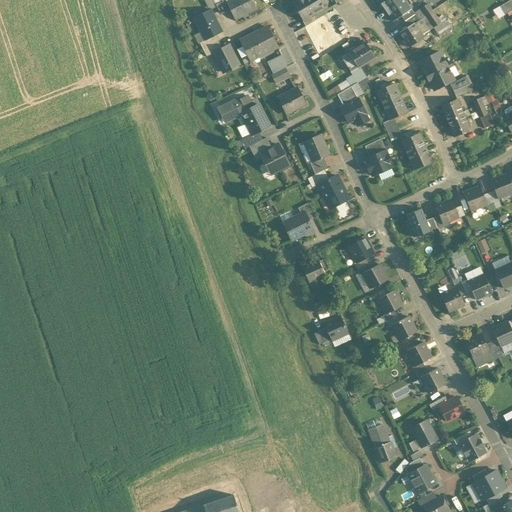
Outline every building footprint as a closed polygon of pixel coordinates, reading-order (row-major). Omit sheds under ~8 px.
[(211,0),(205,0),(210,9),(215,7),(211,0)] [(225,0),(211,0),(215,7),(218,13),(229,8),(226,1),(226,0),(225,0)] [(227,0),(226,1),(229,8),(235,20),(256,9),(251,0),(227,0)] [(291,0),(293,3),(292,4),(302,20),(303,21),(313,15),(329,5),(330,6),(340,0),(291,0)] [(378,0),(385,10),(399,0),(378,0)] [(404,0),(399,0),(385,10),(393,22),(411,10),(404,0)] [(511,1),(511,0),(510,0),(499,7),(504,15),(511,10),(511,1)] [(504,15),(499,7),(493,11),(498,19),(504,15)] [(200,9),(192,13),(194,17),(202,13),(200,9)] [(194,17),(194,18),(205,40),(217,34),(221,32),(210,10),(202,13),(194,17)] [(437,18),(432,11),(425,16),(430,22),(429,23),(433,28),(440,23),(437,18)] [(313,15),(303,21),(302,20),(305,26),(315,21),(316,20),(313,15)] [(440,23),(433,28),(439,36),(451,29),(441,15),(437,18),(440,23)] [(413,23),(400,33),(409,47),(423,38),(421,35),(433,28),(429,23),(430,22),(425,16),(414,24),(413,23)] [(315,21),(305,26),(312,37),(321,31),(315,21)] [(267,27),(240,41),(243,46),(249,57),(255,54),(257,57),(277,47),(267,27)] [(303,27),(294,32),(299,40),(307,35),(303,27)] [(217,34),(205,40),(199,43),(202,48),(218,41),(219,40),(217,34)] [(218,41),(202,48),(206,57),(214,53),(222,49),(218,41)] [(365,42),(341,57),(350,72),(360,66),(375,57),(365,42)] [(222,49),(214,53),(224,72),(238,65),(228,45),(222,49)] [(249,57),(243,46),(237,49),(243,61),(249,58),(249,57)] [(439,52),(420,62),(425,71),(424,72),(426,76),(446,66),(439,52)] [(366,77),(360,66),(350,72),(352,75),(357,83),(366,77)] [(446,66),(426,76),(428,81),(429,80),(434,90),(454,80),(446,66)] [(284,68),(271,74),(276,84),(289,77),(284,68)] [(352,75),(346,79),(351,87),(357,83),(352,75)] [(290,77),(276,84),(279,91),(294,85),(290,77)] [(366,77),(357,83),(362,92),(363,94),(373,88),(366,77)] [(465,77),(450,85),(453,91),(464,86),(469,84),(465,77)] [(357,83),(351,87),(355,96),(362,92),(357,83)] [(394,83),(376,91),(390,120),(393,118),(407,112),(394,83)] [(464,86),(453,91),(456,97),(467,92),(464,86)] [(351,87),(337,95),(343,106),(357,99),(355,96),(351,87)] [(297,88),(278,97),(286,114),(305,105),(297,88)] [(484,95),(484,97),(487,104),(490,102),(496,100),(493,92),(484,95)] [(253,108),(247,96),(236,101),(242,113),(241,113),(239,114),(239,113),(238,114),(238,115),(237,115),(238,116),(237,117),(242,126),(247,123),(252,134),(252,135),(258,132),(269,126),(258,105),(253,108)] [(480,98),(472,102),(476,110),(484,106),(480,98)] [(343,106),(340,108),(348,123),(354,120),(358,126),(368,120),(365,114),(366,114),(358,99),(357,99),(343,106)] [(456,99),(441,106),(448,121),(463,115),(456,99)] [(235,100),(218,108),(225,123),(237,117),(238,116),(237,115),(238,115),(238,114),(239,113),(239,114),(241,113),(242,113),(236,101),(235,100)] [(496,100),(490,102),(493,109),(499,107),(496,100)] [(484,106),(476,110),(479,118),(487,114),(484,106)] [(487,114),(479,118),(484,129),(494,124),(489,113),(487,114)] [(463,115),(448,121),(454,137),(470,131),(463,115)] [(393,118),(390,120),(383,123),(387,131),(397,127),(393,118)] [(397,127),(387,131),(390,139),(401,135),(397,127)] [(258,132),(252,135),(252,134),(240,140),(245,149),(249,147),(263,140),(258,132)] [(419,133),(401,141),(415,170),(432,162),(419,133)] [(320,135),(304,142),(312,161),(312,162),(323,157),(329,155),(320,135)] [(263,140),(249,147),(256,160),(263,156),(262,153),(272,148),(266,138),(262,140),(263,140)] [(381,139),(365,146),(369,157),(386,150),(381,139)] [(310,162),(312,161),(304,142),(299,144),(307,164),(310,162)] [(272,148),(262,153),(263,156),(270,169),(275,167),(277,171),(289,165),(279,145),(272,148)] [(369,157),(365,159),(367,164),(365,164),(369,172),(370,172),(372,176),(393,167),(386,150),(369,157)] [(312,161),(310,162),(315,174),(324,170),(328,168),(323,157),(312,162),(312,161)] [(315,174),(314,175),(307,179),(312,188),(318,184),(329,179),(324,170),(315,174)] [(511,186),(507,174),(499,177),(499,178),(491,181),(494,191),(498,199),(511,193),(511,186)] [(329,179),(318,184),(325,197),(327,196),(333,207),(335,206),(338,212),(336,213),(340,221),(353,214),(346,201),(348,199),(336,175),(329,179)] [(483,195),(480,186),(472,189),(472,190),(463,193),(470,211),(486,205),(487,205),(483,195)] [(494,191),(489,193),(493,204),(499,202),(498,199),(494,191)] [(489,193),(483,195),(487,205),(486,205),(487,206),(493,204),(489,193)] [(452,199),(444,202),(444,203),(435,206),(439,215),(442,224),(443,224),(459,217),(455,208),(452,199)] [(315,217),(308,203),(298,208),(301,214),(304,213),(308,221),(315,217)] [(461,206),(455,208),(459,217),(464,215),(461,206)] [(428,220),(424,211),(417,214),(417,215),(408,218),(415,236),(431,230),(432,229),(428,220)] [(301,214),(283,223),(291,240),(313,230),(308,221),(304,213),(301,214)] [(439,215),(433,218),(438,229),(444,226),(443,224),(442,224),(439,215)] [(433,218),(428,220),(432,229),(431,230),(432,231),(438,229),(433,218)] [(365,238),(348,247),(356,262),(357,263),(374,254),(370,246),(369,246),(365,238)] [(484,238),(477,241),(482,252),(489,249),(484,238)] [(318,258),(309,262),(310,263),(302,266),(309,284),(326,276),(324,272),(319,261),(318,258)] [(365,258),(357,263),(356,262),(354,264),(357,269),(368,264),(365,258)] [(324,259),(319,261),(324,272),(329,270),(324,259)] [(511,264),(495,271),(503,289),(511,285),(511,283),(511,265),(511,263),(511,264)] [(368,264),(357,269),(359,274),(360,275),(362,274),(362,273),(370,269),(368,264)] [(370,269),(362,273),(362,274),(371,289),(388,280),(384,272),(383,272),(379,264),(370,269)] [(463,266),(455,269),(457,275),(465,271),(463,266)] [(454,267),(448,270),(453,280),(459,277),(457,275),(455,269),(454,267)] [(359,274),(355,276),(364,293),(371,289),(362,274),(360,275),(359,274)] [(468,282),(467,282),(471,291),(475,300),(483,296),(491,292),(483,275),(468,282)] [(461,282),(459,278),(452,281),(454,286),(455,285),(456,287),(460,296),(466,293),(461,282)] [(467,280),(461,282),(466,293),(471,291),(467,282),(468,282),(467,280)] [(445,285),(438,288),(441,294),(448,291),(445,285)] [(456,287),(440,295),(448,312),(456,309),(456,308),(464,304),(460,296),(456,287)] [(379,298),(377,299),(385,315),(394,310),(403,306),(398,297),(398,298),(394,290),(379,298)] [(376,292),(368,296),(371,301),(377,299),(379,298),(376,292)] [(394,310),(385,315),(385,314),(383,316),(386,321),(396,316),(394,310)] [(340,316),(332,320),(324,324),(326,328),(331,339),(332,341),(348,334),(340,316)] [(383,316),(376,319),(379,325),(386,321),(383,316)] [(396,316),(386,321),(389,327),(391,326),(391,325),(399,321),(396,316)] [(399,321),(391,325),(391,326),(399,341),(417,332),(412,324),(408,316),(399,321)] [(511,330),(508,321),(500,325),(501,325),(492,329),(497,339),(500,346),(511,340),(511,330)] [(326,328),(317,332),(322,344),(331,339),(326,328)] [(481,334),(473,337),(474,337),(465,341),(472,357),(473,359),(476,367),(486,363),(489,364),(492,363),(493,361),(489,352),(489,351),(486,344),(481,334)] [(497,339),(491,342),(496,353),(502,350),(500,346),(497,339)] [(423,342),(406,351),(414,367),(432,358),(427,350),(423,342)] [(491,342),(486,344),(489,351),(489,352),(493,361),(498,358),(496,353),(491,342)] [(472,357),(466,359),(471,370),(476,367),(473,359),(472,357)] [(422,362),(414,367),(414,366),(412,367),(415,373),(425,368),(422,362)] [(425,368),(415,373),(418,379),(420,378),(420,377),(428,373),(425,368)] [(428,373),(420,377),(420,378),(428,393),(445,384),(441,376),(437,368),(428,373)] [(445,397),(429,405),(432,410),(439,407),(448,402),(445,397)] [(448,402),(439,407),(447,421),(465,412),(457,397),(448,402)] [(367,425),(369,431),(383,425),(381,420),(367,425)] [(426,420),(411,428),(422,447),(437,440),(426,420)] [(383,425),(369,431),(381,463),(395,457),(383,425)] [(469,431),(454,440),(456,445),(472,436),(469,431)] [(472,436),(460,443),(462,448),(461,449),(465,456),(466,456),(469,461),(485,452),(482,447),(483,446),(480,439),(479,440),(476,434),(472,436)] [(392,435),(387,436),(392,448),(396,447),(392,435)] [(420,451),(410,456),(413,461),(423,456),(420,451)] [(419,458),(410,463),(405,469),(408,474),(423,466),(419,458)] [(403,461),(395,471),(400,475),(405,469),(405,468),(408,465),(403,461)] [(423,466),(408,474),(416,488),(414,489),(416,494),(435,484),(425,465),(423,466)] [(472,483),(477,492),(501,479),(496,470),(472,483)] [(408,474),(401,478),(404,483),(411,479),(408,474)] [(477,492),(481,501),(505,488),(501,479),(477,492)] [(421,498),(417,500),(421,507),(423,506),(436,499),(433,492),(426,496),(421,498)] [(238,511),(233,495),(203,505),(205,511),(238,511)] [(436,499),(423,506),(426,511),(446,511),(450,511),(442,496),(436,499)] [(485,511),(490,511),(494,510),(503,505),(499,498),(483,507),(485,511)] [(511,511),(511,500),(503,505),(494,510),(494,511),(511,511)]
